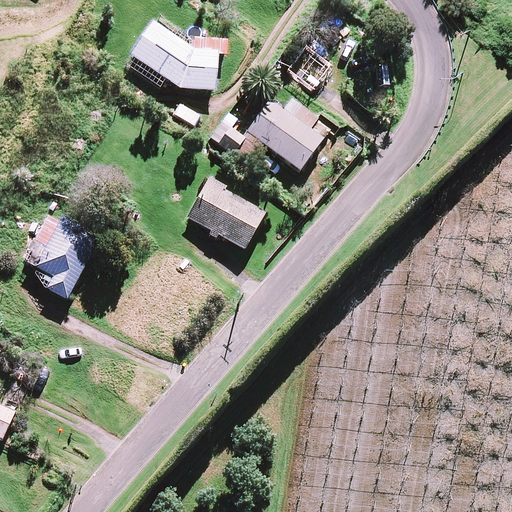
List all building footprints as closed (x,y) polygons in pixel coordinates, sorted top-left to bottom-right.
[(217,52),(192,50),(152,22),(129,55),(179,89),(214,92),(217,52)] [(291,99),(282,110),(309,130),(318,119),(291,99)] [(269,101),(246,132),(266,147),(298,171),(322,140),(309,130),(282,110),(269,101)] [(199,117),(179,105),(174,114),(193,126),(199,117)] [(218,145),(229,130),(221,124),(210,139),(218,145)] [(245,140),(230,129),(229,130),(218,145),(217,145),(232,156),(245,140)] [(187,218),(211,232),(208,236),(215,240),(218,236),(243,250),(263,214),(223,192),(225,188),(209,179),(187,218)] [(33,268),(51,278),(45,289),(65,300),(96,243),(79,234),(83,227),(62,216),(33,268)] [(126,268),(115,264),(106,285),(117,289),(126,268)] [(0,405),(0,438),(3,440),(16,412),(0,405)]
